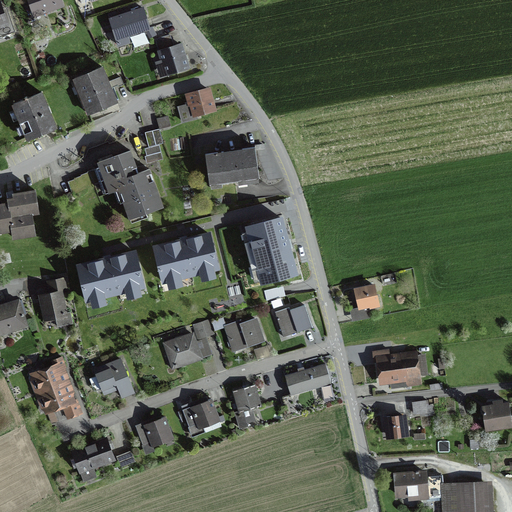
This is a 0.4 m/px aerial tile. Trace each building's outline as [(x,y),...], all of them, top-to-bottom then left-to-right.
[(63,8),(60,0),(27,0),(33,18),(63,8)] [(7,10),(3,11),(8,28),(0,30),(0,36),(1,38),(14,34),(7,10)] [(144,10),(110,20),(119,51),(130,48),(127,39),(150,32),(144,10)] [(190,71),(182,47),(159,54),(162,63),(157,65),(161,80),(190,71)] [(118,104),(104,71),(75,83),(88,116),(118,104)] [(217,113),(211,91),(185,98),(188,109),(191,108),(194,119),(217,113)] [(56,132),(42,97),(13,108),(27,143),(56,132)] [(168,119),(158,121),(160,130),(170,128),(168,119)] [(158,130),(144,133),(147,147),(157,144),(161,143),(158,130)] [(162,160),(157,144),(147,147),(144,148),(146,156),(144,157),(146,165),(162,160)] [(259,180),(255,151),(207,158),(211,187),(259,180)] [(130,154),(100,165),(111,195),(121,192),(132,221),(163,210),(150,172),(138,176),(130,154)] [(10,207),(0,208),(0,231),(12,230),(13,238),(36,235),(33,216),(40,215),(37,193),(14,196),(14,201),(9,202),(10,207)] [(296,273),(280,217),(248,226),(263,282),(296,273)] [(211,235),(153,250),(162,286),(167,284),(169,292),(181,289),(179,281),(201,276),(203,284),(217,280),(215,273),(220,271),(211,235)] [(136,254),(78,268),(87,304),(93,303),(95,310),(106,308),(104,300),(127,294),(129,302),(142,299),(140,291),(146,290),(136,254)] [(50,296),(40,299),(46,324),(57,322),(59,328),(73,325),(71,314),(67,315),(63,294),(68,293),(65,281),(48,285),(50,296)] [(375,287),(356,291),(361,312),(371,309),(372,311),(380,310),(375,287)] [(19,300),(0,306),(0,336),(28,328),(19,300)] [(291,311),(276,315),(284,340),(297,336),(296,334),(311,329),(305,309),(291,313),(291,311)] [(242,322),(225,328),(234,354),(248,348),(249,350),(266,343),(257,320),(243,325),(242,322)] [(215,335),(210,322),(194,327),(198,341),(206,338),(215,335)] [(194,335),(165,346),(174,372),(203,362),(203,360),(196,342),(194,335)] [(213,357),(206,338),(198,341),(196,342),(203,360),(213,357)] [(421,386),(416,354),(390,358),(389,352),(374,354),(375,364),(379,364),(382,387),(407,383),(408,388),(421,386)] [(38,397),(72,385),(62,360),(52,364),(54,368),(31,377),(38,397)] [(121,361),(95,370),(103,392),(118,386),(123,400),(134,396),(121,361)] [(325,365),(286,376),(291,395),(321,387),(325,401),(334,399),(325,365)] [(72,385),(38,397),(45,416),(65,409),(69,420),(82,415),(72,385)] [(262,409),(256,389),(233,395),(239,416),(262,409)] [(427,402),(412,403),(413,415),(432,414),(431,406),(427,407),(427,402)] [(213,403),(184,413),(193,440),(206,436),(204,431),(221,425),(213,403)] [(511,420),(510,405),(484,408),(488,433),(511,429),(511,420)] [(407,418),(385,421),(388,442),(410,438),(407,418)] [(174,441),(165,420),(145,428),(144,425),(136,428),(148,457),(155,454),(153,449),(174,441)] [(106,441),(74,453),(85,482),(96,478),(93,470),(114,462),(106,441)] [(131,453),(117,459),(121,469),(129,466),(128,463),(134,461),(131,453)] [(445,503),(444,487),(443,478),(427,480),(427,474),(396,476),(398,501),(410,500),(410,504),(430,502),(430,504),(445,503)] [(491,511),(490,484),(444,487),(445,503),(445,511),(491,511)]
